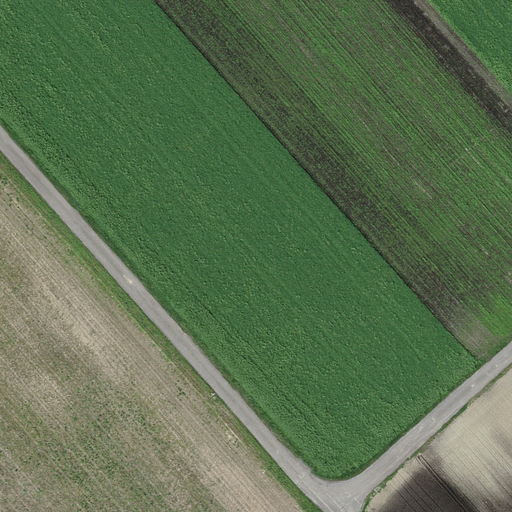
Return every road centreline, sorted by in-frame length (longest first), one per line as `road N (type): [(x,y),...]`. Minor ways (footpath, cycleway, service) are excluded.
road 1 (track): [(342,511),(0,130)]
road 2 (track): [(511,356),(341,510)]
